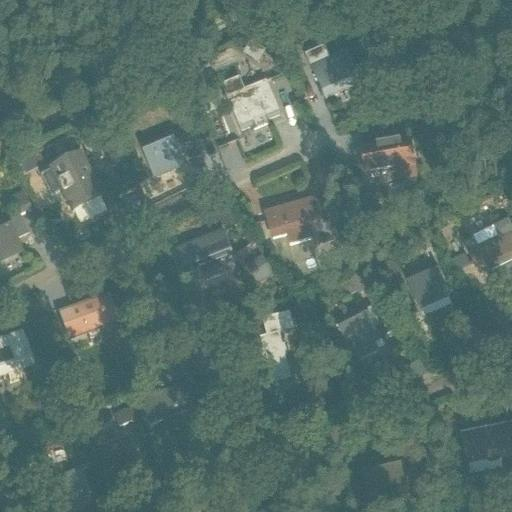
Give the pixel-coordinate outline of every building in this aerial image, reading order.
[(323,49),(305,57),(323,95),(346,84),(349,90),(359,85),(345,54),(328,62),(323,49)] [(395,94),(411,86),(407,75),(390,83),(395,94)] [(279,116),(271,98),(266,84),(244,93),(239,81),(222,88),(233,114),(240,132),(252,128),(253,131),(254,131),(253,127),(267,121),(268,125),(269,125),(268,121),(279,116)] [(201,116),(214,111),(210,101),(197,106),(201,116)] [(199,137),(204,151),(214,147),(208,133),(199,137)] [(141,149),(146,159),(153,177),(182,165),(170,137),(141,149)] [(365,169),(366,179),(372,178),(382,176),(414,170),(413,165),(409,145),(362,153),(365,169)] [(68,216),(72,214),(102,200),(79,154),(45,171),(47,173),(39,177),(49,198),(57,195),(68,216)] [(122,190),(132,185),(126,173),(116,178),(122,190)] [(26,199),(14,204),(20,217),(31,212),(26,199)] [(265,215),(270,231),(273,241),(286,238),(288,247),(329,235),(326,225),(321,227),(314,202),(265,215)] [(18,217),(0,225),(0,259),(19,250),(14,241),(26,235),(18,217)] [(464,246),(471,260),(480,278),(492,272),(490,267),(509,258),(511,263),(511,262),(511,234),(506,223),(492,230),(497,240),(478,250),(474,241),(464,246)] [(408,226),(395,233),(401,243),(413,237),(408,226)] [(189,275),(199,271),(231,258),(222,234),(175,253),(181,268),(186,266),(189,275)] [(273,247),(262,251),(267,263),(278,258),(273,247)] [(272,275),(261,259),(248,268),(258,284),(272,275)] [(405,279),(410,289),(418,308),(446,296),(433,267),(405,279)] [(173,287),(163,293),(171,308),(182,302),(173,287)] [(60,316),(65,331),(68,340),(110,325),(101,301),(60,316)] [(363,311),(336,325),(341,335),(350,353),(353,352),(359,362),(378,352),(372,342),(378,339),(369,321),(363,311)] [(0,342),(0,378),(5,377),(8,385),(20,381),(17,371),(31,367),(21,335),(0,342)] [(269,383),(290,378),(291,382),(292,382),(281,336),(258,342),(269,388),(270,387),(269,383)] [(194,410),(184,386),(140,404),(149,428),(159,423),(157,418),(176,411),(178,416),(194,410)] [(136,423),(130,411),(114,417),(119,429),(136,423)] [(511,426),(462,437),(464,447),(468,466),(511,456),(511,426)] [(157,436),(148,441),(153,451),(162,446),(157,436)] [(389,436),(376,439),(381,459),(394,456),(389,436)] [(100,449),(103,459),(115,492),(140,483),(125,440),(100,449)] [(86,452),(76,455),(80,466),(89,463),(86,452)] [(358,470),(369,507),(407,497),(397,459),(358,470)] [(32,491),(38,507),(43,505),(45,511),(49,511),(56,510),(54,505),(74,497),(76,502),(88,497),(78,472),(32,491)]
